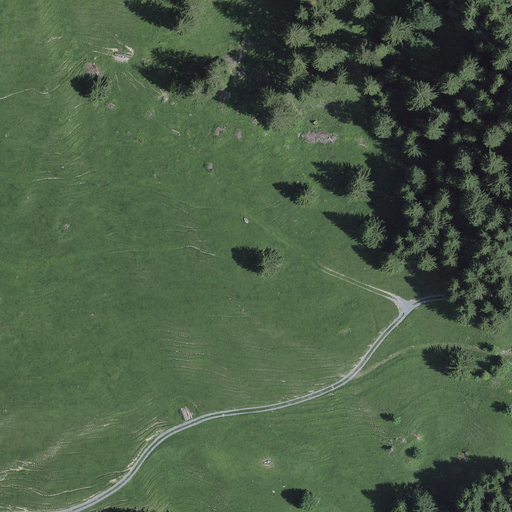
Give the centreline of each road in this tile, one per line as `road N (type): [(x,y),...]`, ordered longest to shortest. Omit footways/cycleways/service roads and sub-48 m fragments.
road 1 (track): [(71,511),(125,481),(180,426),(339,384),(423,301),(511,292)]
road 2 (track): [(257,217),(324,269),(395,298),(403,314)]
road 3 (track): [(339,384),(431,349),(511,356)]
